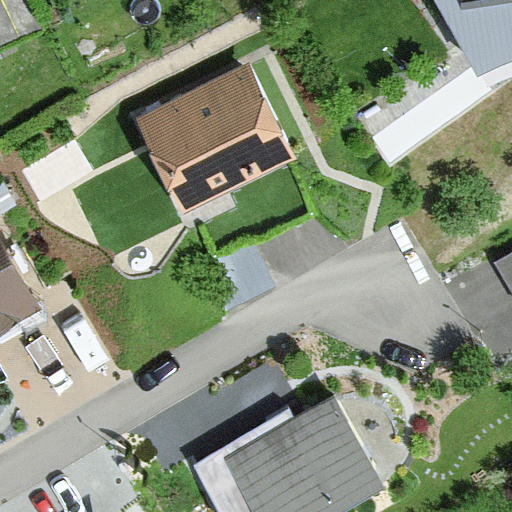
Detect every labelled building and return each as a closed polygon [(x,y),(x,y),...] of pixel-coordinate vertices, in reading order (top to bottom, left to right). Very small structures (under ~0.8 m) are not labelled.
[(511,0),(443,0),(478,58),(511,42),(511,0)] [(295,158),(250,65),(135,121),(180,213),(295,158)] [(0,320),(35,300),(0,240),(0,320)] [(511,255),(493,267),(511,297),(511,255)] [(321,511),(379,477),(331,398),(296,419),(288,407),(193,465),(222,511),(321,511)]
